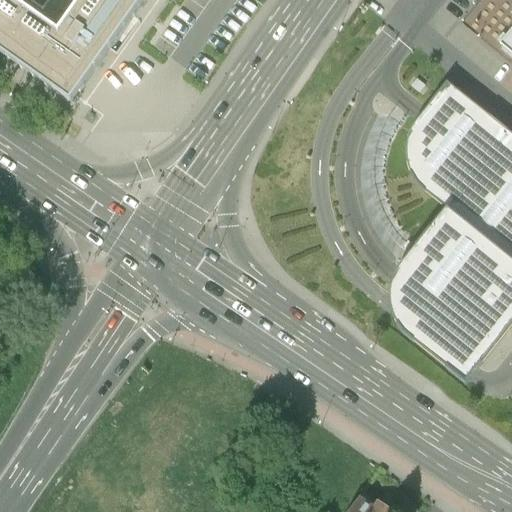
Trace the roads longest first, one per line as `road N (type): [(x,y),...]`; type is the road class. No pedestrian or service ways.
road 1 (primary): [(249,312),(511,490)]
road 2 (motorway): [(21,476),(148,335),(165,323),(249,312)]
road 3 (motorway): [(21,476),(126,316),(153,247)]
road 4 (secondary): [(228,130),(125,177),(48,176)]
road 5 (secondary): [(249,312),(230,223),(228,130)]
road 6 (motorway): [(48,176),(78,290),(70,351)]
road 7 (secondary): [(228,130),(319,0)]
road 8 (secondary): [(153,247),(228,130)]
road 9 (motorway): [(153,247),(70,351)]
road 10 (motorway): [(70,351),(0,458)]
road 11 (primary): [(48,176),(153,247)]
